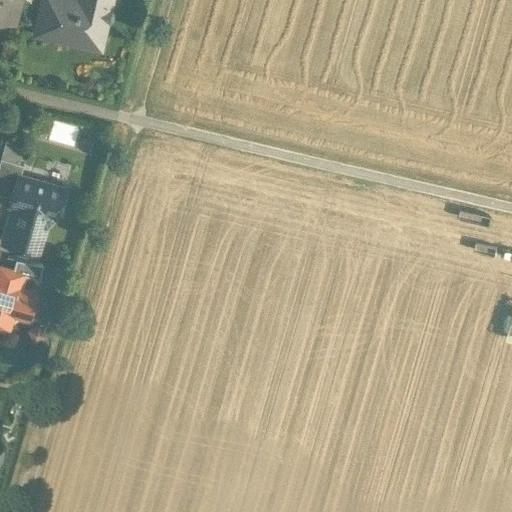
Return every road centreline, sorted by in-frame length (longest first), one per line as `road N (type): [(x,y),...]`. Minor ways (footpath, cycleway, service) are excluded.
road 1 (track): [(22,511),(169,0)]
road 2 (track): [(0,92),(511,211)]
